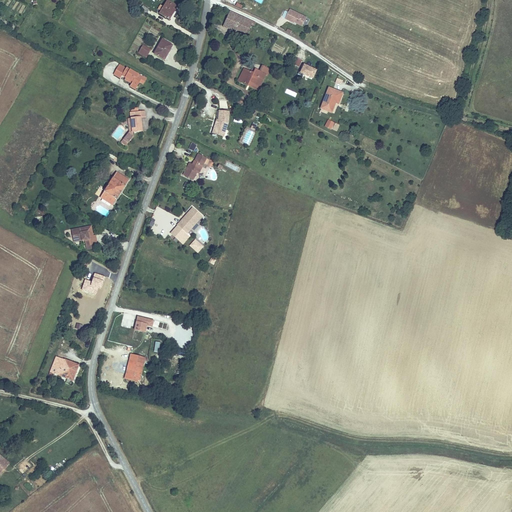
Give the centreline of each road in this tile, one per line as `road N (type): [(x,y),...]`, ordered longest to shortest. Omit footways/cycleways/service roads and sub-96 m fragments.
road 1 (tertiary): [(148,511),(95,405),(91,372),(177,120),(207,0)]
road 2 (track): [(210,0),(265,23),(370,89),(440,113),(458,111),(470,98),(487,0)]
